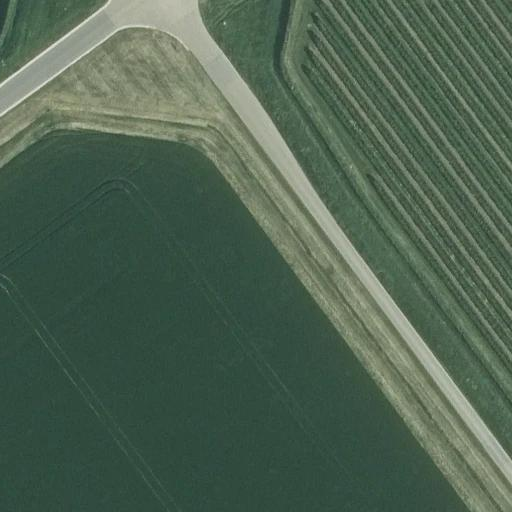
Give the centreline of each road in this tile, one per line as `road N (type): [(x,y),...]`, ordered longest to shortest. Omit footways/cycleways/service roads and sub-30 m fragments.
road 1 (unclassified): [(168,0),(511,476)]
road 2 (unclassified): [(0,99),(137,0)]
